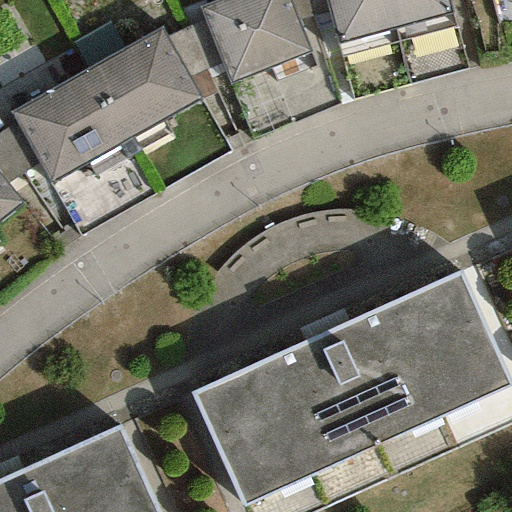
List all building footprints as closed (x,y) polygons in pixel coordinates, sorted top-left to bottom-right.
[(288,0),(221,0),(199,9),(230,84),(310,52),(288,0)] [(395,41),(384,0),(323,0),(338,56),(395,41)] [(445,0),(384,0),(395,41),(453,27),(445,0)] [(196,101),(160,28),(84,70),(124,143),(196,101)] [(51,184),(124,143),(84,70),(10,111),(51,184)] [(0,177),(0,217),(20,202),(0,177)] [(457,273),(189,395),(240,505),(507,383),(457,273)] [(156,511),(118,428),(0,481),(0,511),(156,511)]
